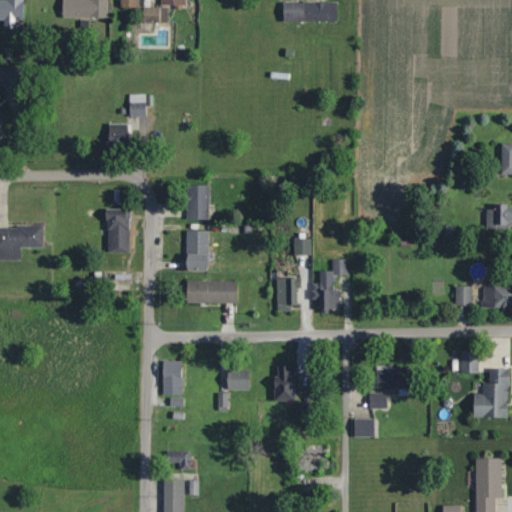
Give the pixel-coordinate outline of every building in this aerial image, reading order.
[(0,0),(0,19),(4,20),(4,29),(17,29),(17,21),(24,21),(23,0),(0,0)] [(62,0),(63,18),(109,18),(108,0),(62,0)] [(337,2),(284,2),(284,21),(337,21),(337,2)] [(144,22),(167,22),(168,7),(144,7),(144,22)] [(16,85),(16,68),(0,68),(0,85),(16,85)] [(146,94),(131,94),(131,116),(146,116),(146,94)] [(109,151),(129,151),(128,124),(109,124),(109,151)] [(511,143),(502,144),(502,174),(511,173),(511,143)] [(187,220),(209,220),(209,185),(187,185),(187,220)] [(511,204),(486,205),(486,226),(511,226),(511,204)] [(130,253),(130,212),(107,212),(107,253),(130,253)] [(44,247),(44,225),(0,225),(0,260),(22,260),(22,247),(44,247)] [(208,231),(187,231),(187,270),(208,270),(208,231)] [(311,255),(311,238),(295,238),(295,255),(311,255)] [(347,259),(332,259),(333,271),(321,271),(322,311),(340,311),(340,277),(348,276),(347,259)] [(298,310),(298,277),(277,277),(277,310),(298,310)] [(187,302),(237,302),(237,281),(187,281),(187,302)] [(511,307),(511,285),(484,285),(484,307),(511,307)] [(472,286),(456,286),(456,306),(472,306),(472,286)] [(478,352),(461,352),(461,373),(478,373),(478,352)] [(163,395),(183,395),(183,361),(163,361),(163,395)] [(295,366),(275,366),(275,401),(295,401),(295,366)] [(377,389),(412,389),(412,368),(377,368),(377,389)] [(508,419),(509,369),(490,368),(489,383),(483,383),(483,394),(474,394),(474,418),(508,419)] [(250,370),(228,370),(228,390),(250,390),(250,370)] [(386,408),(386,395),(370,395),(370,408),(386,408)] [(354,419),(354,437),(375,437),(375,419),(354,419)] [(189,452),(167,452),(167,464),(189,464),(189,452)] [(502,497),(502,459),(476,459),(475,511),(495,511),(496,497),(502,497)] [(184,511),(185,480),(165,480),(164,511),(184,511)]
